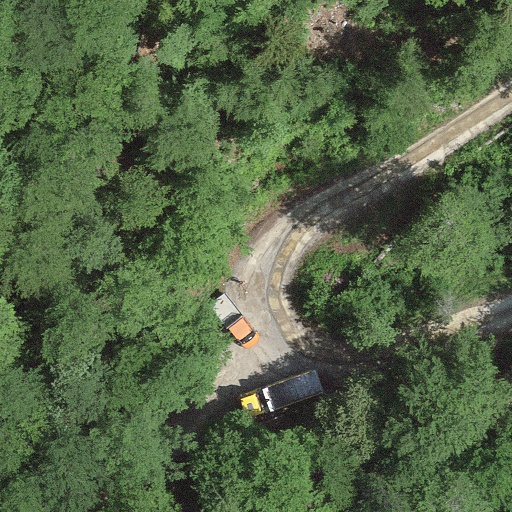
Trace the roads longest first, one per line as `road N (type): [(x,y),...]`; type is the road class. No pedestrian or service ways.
road 1 (track): [(511,98),(281,241),(267,280),(269,311),(301,355)]
road 2 (track): [(301,355),(79,511)]
road 3 (track): [(301,355),(356,361),(511,311)]
